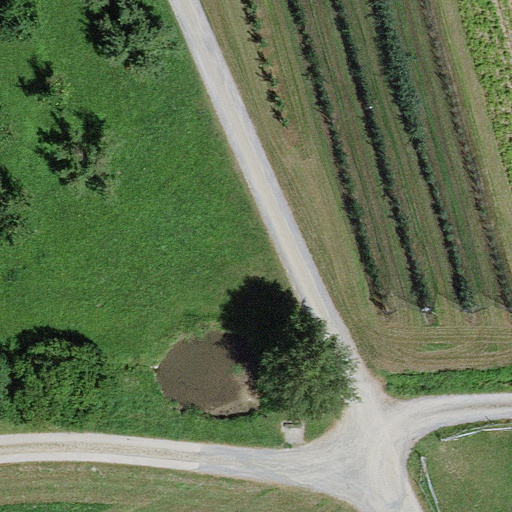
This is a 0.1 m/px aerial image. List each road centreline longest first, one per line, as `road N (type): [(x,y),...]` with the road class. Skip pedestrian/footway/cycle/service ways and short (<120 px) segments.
road 1 (unclassified): [(404,511),(362,394),(188,0)]
road 2 (track): [(0,462),(82,456),(309,466),(377,444),(428,415),(511,406)]
